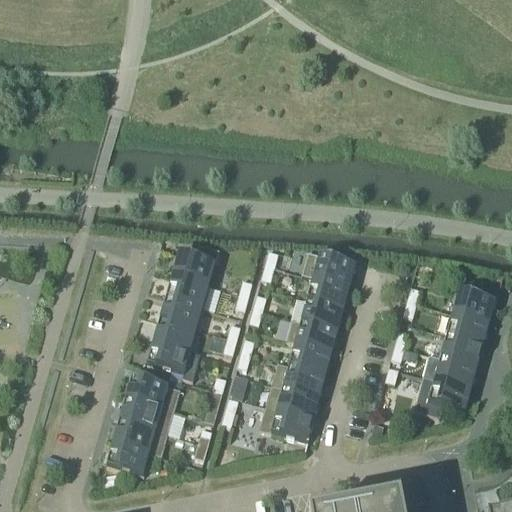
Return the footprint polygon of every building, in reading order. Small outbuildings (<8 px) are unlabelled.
[(178,262),(172,283),(208,293),(214,272),(215,272),(219,258),(199,252),(195,265),(178,260),(178,261),(178,262)] [(268,258),(264,272),(274,275),(278,261),(268,258)] [(319,263),(313,285),(349,295),(355,274),(356,273),(352,272),(354,261),(332,259),(330,266),(319,263)] [(274,275),(264,272),(260,287),(270,289),(274,275)] [(172,283),(166,305),(202,315),(208,293),(172,283)] [(313,285),(307,307),(343,317),(349,295),(313,285)] [(242,287),(238,302),(248,304),(252,290),(242,287)] [(410,294),(406,308),(416,311),(420,297),(410,294)] [(458,299),(452,321),(488,331),(494,309),(495,308),(458,298),(458,299)] [(248,304),(238,302),(234,316),(244,319),(248,304)] [(256,302),(252,316),(262,319),(266,305),(256,302)] [(166,305),(160,327),(196,337),(202,315),(166,305)] [(307,307),(301,329),(337,339),(343,317),(307,307)] [(416,311),(406,308),(402,323),(412,325),(416,311)] [(262,319),(252,316),(248,330),(258,333),(262,319)] [(452,321),(446,343),(482,353),(488,331),(452,321)] [(160,327),(154,349),(190,359),(196,337),(160,327)] [(285,349),(295,351),(331,361),(337,339),(301,329),(300,329),(291,327),(285,349)] [(230,331),(226,345),(236,348),(240,334),(230,331)] [(398,338),(394,352),(404,355),(408,341),(398,338)] [(446,343),(440,365),(476,375),(482,353),(446,343)] [(236,348),(226,345),(222,360),(232,363),(236,348)] [(244,346),(240,360),(250,363),(254,349),(244,346)] [(200,362),(190,359),(154,349),(147,370),(147,371),(183,382),(182,385),(192,388),(200,362)] [(295,351),(289,373),(325,383),(331,361),(295,351)] [(404,355),(394,352),(390,367),(400,369),(404,355)] [(250,363),(240,360),(236,374),(246,377),(250,363)] [(428,362),(422,384),(471,397),(476,375),(440,365),(428,362)] [(277,370),(271,392),(319,405),(325,383),(289,373),(277,370)] [(388,374),(384,389),(394,391),(398,377),(388,374)] [(131,385),(125,406),(173,420),(180,397),(132,383),(131,385)] [(216,384),(212,398),(222,401),(226,387),(216,384)] [(471,397),(422,384),(413,418),(439,425),(442,414),(465,420),(465,418),(471,397)] [(232,390),(228,404),(238,407),(242,392),(232,390)] [(271,392),(265,414),(313,427),(319,405),(271,392)] [(222,401),(212,398),(208,412),(218,415),(222,401)] [(238,407),(228,404),(224,418),(234,421),(238,407)] [(125,406),(119,428),(167,442),(173,420),(125,406)] [(313,427),(265,414),(258,437),(307,450),(308,449),(307,449),(313,427)] [(119,428),(113,450),(149,460),(161,464),(167,442),(119,428)] [(377,431),(378,429),(374,428),(370,440),(380,443),(383,433),(377,431)] [(201,436),(197,450),(207,453),(211,439),(201,436)] [(149,460),(113,450),(106,471),(106,472),(143,483),(143,482),(143,481),(149,460)] [(207,453),(197,450),(193,464),(203,467),(207,453)] [(117,480),(115,481),(103,483),(105,493),(119,490),(117,480)]
